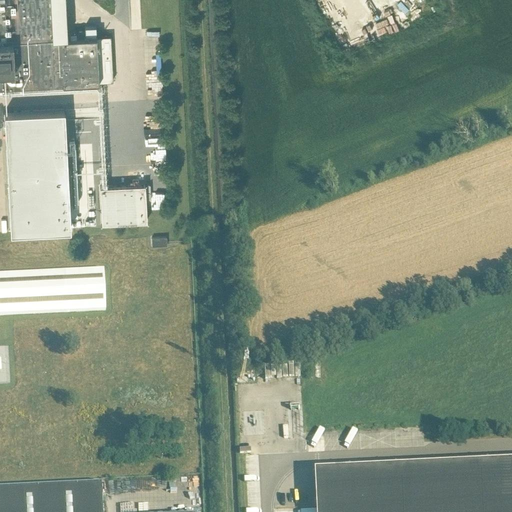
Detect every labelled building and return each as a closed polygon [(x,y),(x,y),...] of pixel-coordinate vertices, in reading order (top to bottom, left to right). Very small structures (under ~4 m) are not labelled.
[(113,81),(111,34),(97,35),(96,25),(85,25),(86,36),(79,36),(66,37),(64,0),(0,0),(0,86),(61,84),(77,83),(98,82),(99,82),(113,81)] [(11,232),(70,229),(64,109),(4,112),(11,232)] [(157,183),(100,186),(102,223),(160,220),(157,183)] [(166,236),(151,238),(152,245),(167,244),(166,236)] [(0,315),(65,313),(107,311),(105,270),(0,274),(0,315)] [(511,511),(511,461),(316,471),(317,511),(511,511)] [(102,511),(101,483),(0,488),(0,511),(102,511)]
